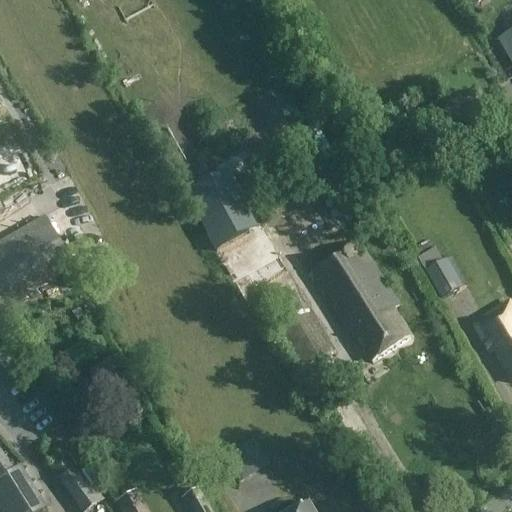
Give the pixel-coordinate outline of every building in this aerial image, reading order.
[(511,14),(503,17),(506,27),(511,25),(511,14)] [(511,65),(511,33),(498,41),(511,65)] [(137,110),(149,134),(167,124),(154,100),(137,110)] [(429,121),(408,131),(415,146),(436,136),(429,121)] [(0,189),(32,174),(7,124),(0,127),(0,189)] [(0,310),(71,269),(43,220),(0,243),(0,310)] [(283,240),(297,257),(314,244),(300,226),(283,240)] [(358,245),(310,279),(352,341),(355,339),(372,365),(410,340),(392,313),(399,308),(358,245)] [(424,274),(440,303),(464,289),(447,261),(442,264),(424,274)] [(290,273),(255,293),(268,314),(302,293),(290,273)] [(511,380),(511,309),(509,305),(473,327),(490,355),(495,352),(511,380)] [(316,366),(301,375),(317,401),(331,394),(316,366)] [(345,436),(350,432),(345,424),(340,427),(345,436)] [(421,445),(433,441),(428,425),(416,429),(421,445)] [(238,486),(267,466),(251,441),(241,447),(237,440),(217,453),(238,486)] [(0,454),(0,480),(12,473),(0,454)] [(18,470),(12,473),(0,480),(0,511),(41,511),(43,511),(18,470)] [(87,511),(102,502),(94,491),(89,494),(73,473),(58,483),(78,511),(87,511)] [(209,511),(197,491),(181,501),(187,511),(209,511)] [(145,511),(135,492),(114,504),(118,511),(145,511)]
